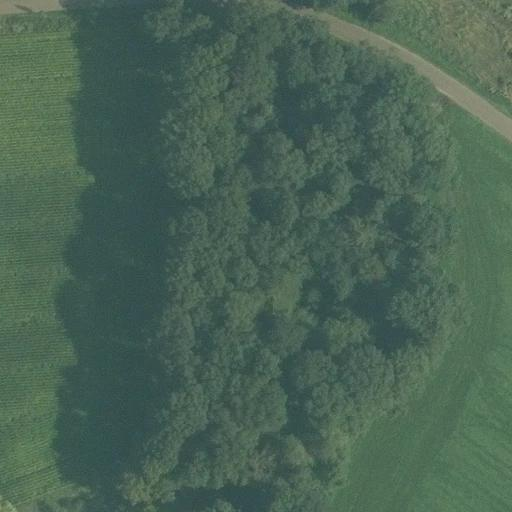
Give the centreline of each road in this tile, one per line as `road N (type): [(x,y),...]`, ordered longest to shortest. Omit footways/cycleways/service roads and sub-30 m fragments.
road 1 (unknown): [(186,0),(185,511)]
road 2 (tertiary): [(253,0),(374,42),(511,133)]
